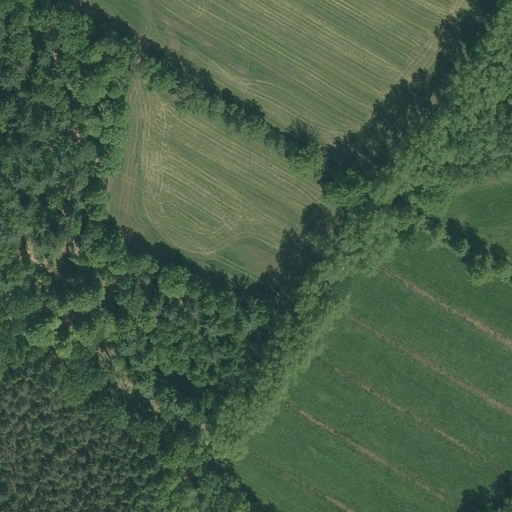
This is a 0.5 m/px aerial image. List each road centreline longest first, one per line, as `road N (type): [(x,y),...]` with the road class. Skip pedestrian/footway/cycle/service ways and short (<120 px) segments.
road 1 (track): [(162,511),(511,15)]
road 2 (track): [(0,272),(28,322),(199,458)]
